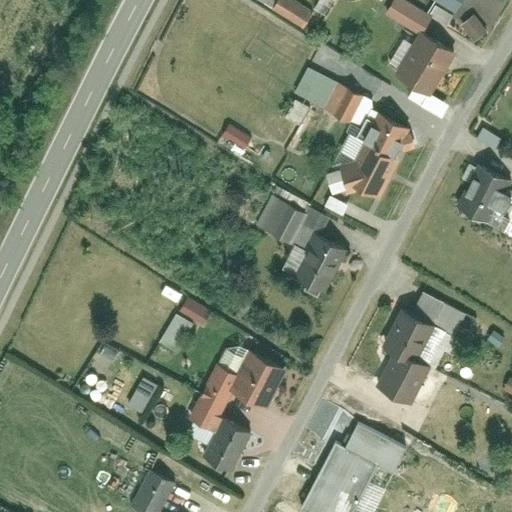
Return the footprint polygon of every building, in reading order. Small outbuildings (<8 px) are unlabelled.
[(304,25),(314,9),(298,0),(278,0),(274,7),(304,25)] [(432,13),(411,0),(392,0),(386,12),(420,33),(422,29),(432,13)] [(467,25),(481,40),(493,29),(479,14),(467,25)] [(457,50),(422,29),(420,33),(395,72),(430,94),(457,50)] [(296,88),(349,120),(364,96),(311,64),(296,88)] [(367,140),(395,155),(411,124),(383,110),(367,140)] [(255,133),(232,121),(224,136),(247,148),(255,133)] [(378,195),(398,156),(395,155),(367,140),(363,138),(343,177),(378,195)] [(488,221),(511,179),(511,178),(482,161),(457,204),(488,221)] [(257,225),(294,244),(304,224),(310,213),(273,194),(257,225)] [(319,205),(312,217),(329,227),(336,216),(319,205)] [(281,268),(324,290),(347,246),(304,224),(294,244),(281,268)] [(426,287),(413,308),(435,321),(457,333),(469,312),(426,287)] [(191,300),(165,341),(187,355),(213,314),(191,300)] [(396,343),(416,355),(435,321),(413,308),(403,302),(383,336),(396,343)] [(416,355),(396,343),(375,379),(410,399),(431,363),(416,355)] [(259,352),(240,391),(272,407),(291,368),(259,352)] [(222,361),(193,417),(217,429),(246,373),(222,361)] [(148,375),(133,403),(146,410),(162,382),(148,375)] [(206,456),(236,472),(257,433),(227,417),(206,456)] [(342,426),(325,461),(355,476),(373,440),(342,426)] [(396,440),(381,473),(400,482),(415,449),(396,440)] [(153,469),(134,505),(147,511),(166,511),(182,484),(153,469)]
